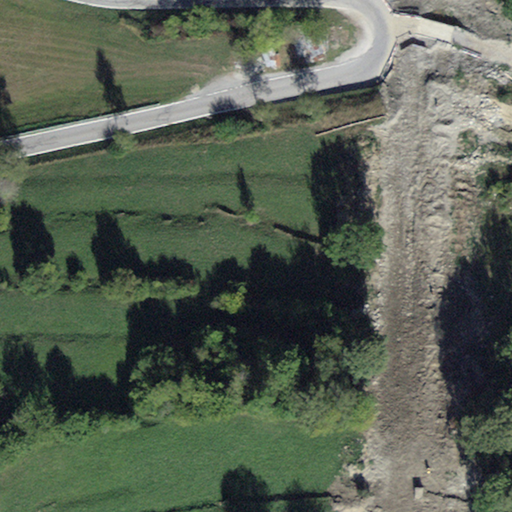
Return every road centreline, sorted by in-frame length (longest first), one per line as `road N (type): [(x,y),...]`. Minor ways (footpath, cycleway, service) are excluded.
road 1 (tertiary): [(359,0),(383,20),(379,55),(367,66),(0,152)]
road 2 (track): [(383,20),(443,31),(511,60)]
